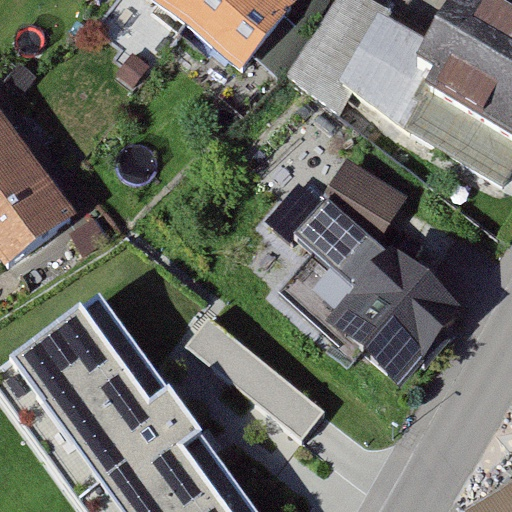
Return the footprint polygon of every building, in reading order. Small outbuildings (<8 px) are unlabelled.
[(240,97),(296,18),(273,0),(120,0),(120,1),(240,97)] [(498,210),(511,185),(511,43),(451,9),(424,55),(382,35),(389,23),(352,2),(289,99),(343,133),(350,120),(498,210)] [(0,281),(4,287),(77,229),(0,129),(0,281)] [(391,401),(457,328),(375,265),(409,212),(349,177),(302,255),(352,296),(319,334),(391,401)] [(0,409),(76,511),(251,511),(99,307),(0,380),(0,409)] [(327,418),(209,323),(184,354),(302,448),(327,418)] [(511,511),(511,492),(481,511),(511,511)]
